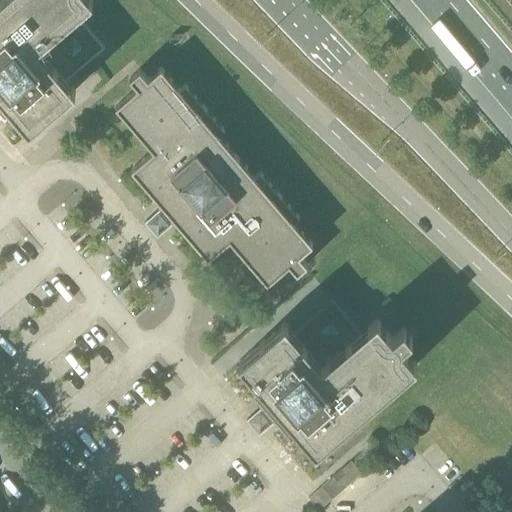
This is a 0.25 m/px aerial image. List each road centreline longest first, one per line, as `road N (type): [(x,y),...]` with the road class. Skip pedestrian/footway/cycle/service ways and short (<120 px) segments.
road 1 (primary): [(196,0),(511,301)]
road 2 (primary): [(511,235),(288,0)]
